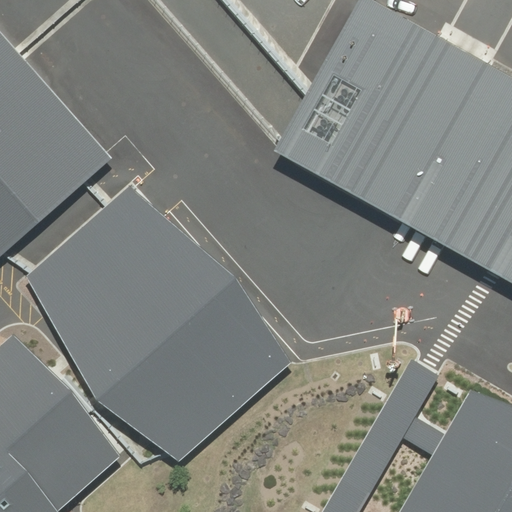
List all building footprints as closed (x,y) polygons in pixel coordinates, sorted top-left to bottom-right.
[(511,66),(467,42),(388,0),(370,0),(317,98),(291,148),(387,200),(511,266),(511,66)] [(30,47),(0,13),(0,265),(11,255),(92,184),(126,155),(30,47)] [(254,269),(143,182),(113,207),(43,272),(120,392),(197,454),(306,356),(254,269)] [(92,379),(27,325),(0,348),(0,511),(83,511),(77,504),(138,451),(92,379)] [(368,511),(413,438),(446,455),(459,432),(425,417),(449,374),(442,370),(419,360),(329,511),(368,511)] [(511,511),(511,392),(484,383),(459,432),(446,455),(411,511),(511,511)]
